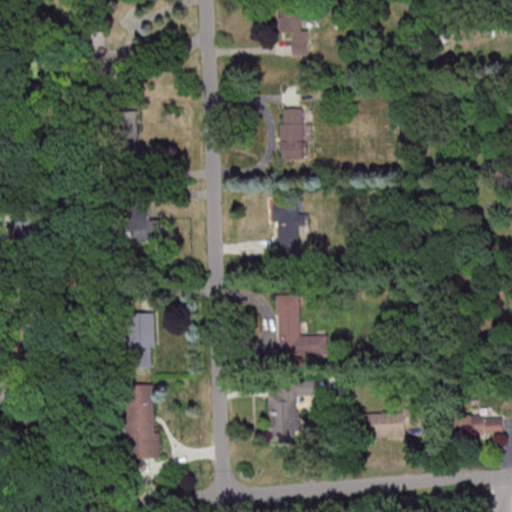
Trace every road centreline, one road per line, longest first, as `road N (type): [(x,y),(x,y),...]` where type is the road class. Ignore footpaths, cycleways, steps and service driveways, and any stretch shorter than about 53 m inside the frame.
road 1 (residential): [(511,480),(0,504)]
road 2 (residential): [(222,511),(205,0)]
